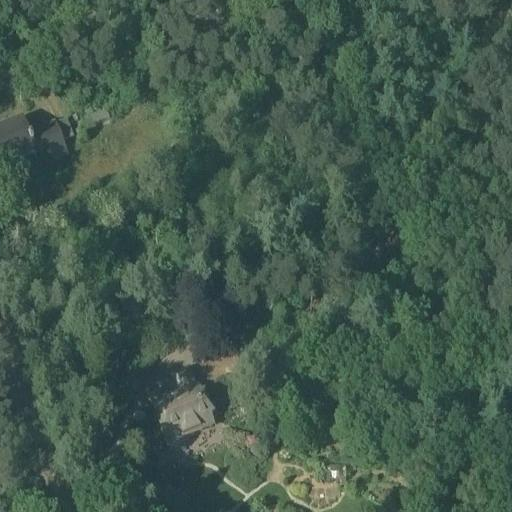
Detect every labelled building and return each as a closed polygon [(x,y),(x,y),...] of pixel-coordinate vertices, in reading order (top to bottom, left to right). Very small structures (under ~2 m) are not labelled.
[(83,121),(86,130),(110,122),(107,113),(83,121)] [(0,133),(0,172),(36,159),(34,156),(48,151),(53,164),(68,157),(55,124),(26,135),(22,125),(0,133)] [(204,315),(213,339),(229,333),(221,309),(204,315)] [(258,378),(280,369),(269,343),(274,341),(268,327),(228,344),(234,358),(248,352),(258,378)] [(151,408),(168,450),(189,441),(188,439),(213,429),(197,389),(196,390),(189,373),(173,379),(180,396),(151,408)]
